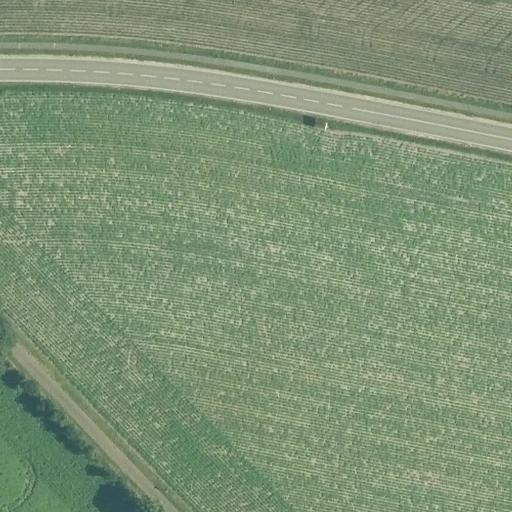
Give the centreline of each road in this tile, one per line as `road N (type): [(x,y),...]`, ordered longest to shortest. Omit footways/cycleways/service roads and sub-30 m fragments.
road 1 (tertiary): [(511,142),(210,86),(0,74)]
road 2 (residential): [(168,511),(0,337)]
